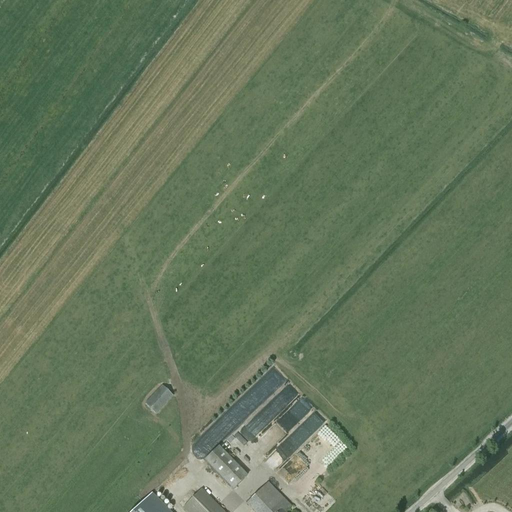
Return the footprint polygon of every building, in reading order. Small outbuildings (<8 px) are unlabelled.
[(274,369),(200,443),(204,447),(214,437),(220,444),(285,380),(274,369)] [(274,470),(325,423),(288,383),(244,424),(270,451),(263,458),(274,470)] [(145,404),(155,415),(173,397),(162,386),(145,404)] [(311,456),(318,448),(312,442),(307,448),(310,451),(308,454),(311,456)] [(232,490),(247,476),(219,448),(204,462),(232,490)] [(183,476),(170,487),(176,494),(189,483),(183,476)] [(351,478),(340,486),(343,490),(354,483),(351,478)] [(247,504),(254,511),(286,511),(291,507),(268,483),(247,504)] [(183,508),(187,511),(222,511),(201,490),(183,508)] [(167,511),(151,495),(133,511),(167,511)]
